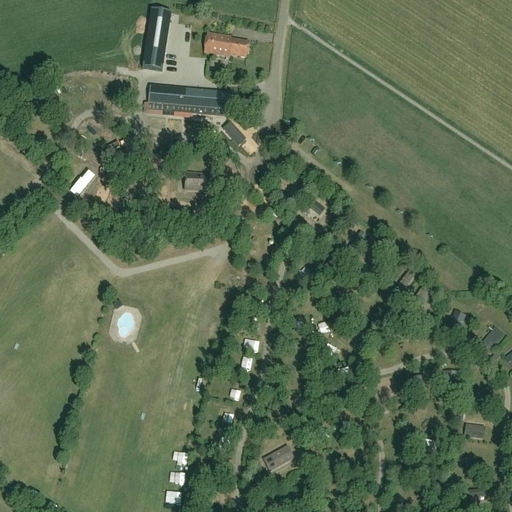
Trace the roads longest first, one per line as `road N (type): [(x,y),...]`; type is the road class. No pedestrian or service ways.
road 1 (track): [(253,172),(214,143),(100,112),(77,120),(31,186),(125,274),(227,249),(247,209)]
road 2 (track): [(292,234),(238,441),(239,511)]
road 3 (track): [(362,374),(441,354),(486,365),(504,382),(502,471),(511,511)]
road 4 (track): [(381,511),(360,319)]
road 5 (unclassified): [(259,167),(285,0)]
road 6 (track): [(139,128),(127,202),(98,254)]
